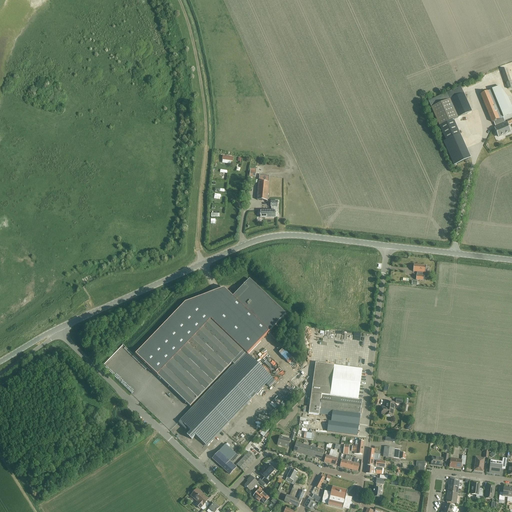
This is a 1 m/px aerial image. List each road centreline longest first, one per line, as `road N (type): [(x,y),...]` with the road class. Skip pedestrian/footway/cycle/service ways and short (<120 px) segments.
road 1 (unclassified): [(386,245),(361,479)]
road 2 (tertiary): [(386,245),(274,236),(201,263)]
road 3 (residential): [(227,493),(91,364)]
road 4 (tertiary): [(58,328),(201,263)]
road 5 (tertiary): [(511,260),(386,245)]
